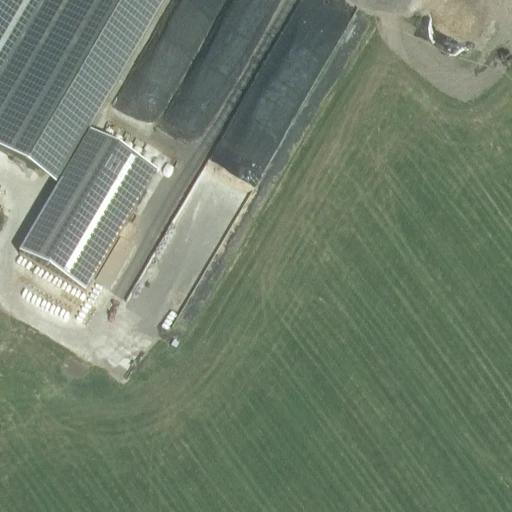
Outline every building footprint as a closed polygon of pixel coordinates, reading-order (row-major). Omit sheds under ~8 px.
[(0,0),(0,150),(26,166),(33,153),(56,115),(68,94),(101,113),(102,112),(166,0),(0,0)] [(232,0),(160,126),(184,140),(200,113),(207,117),(275,0),(232,0)] [(354,52),(369,20),(329,1),(316,28),(324,32),(320,43),(318,42),(311,57),(324,63),(334,43),(354,52)] [(90,135),(19,256),(86,295),(157,174),(90,135)] [(186,307),(225,222),(213,216),(208,226),(185,215),(155,280),(171,288),(166,298),(186,307)]
